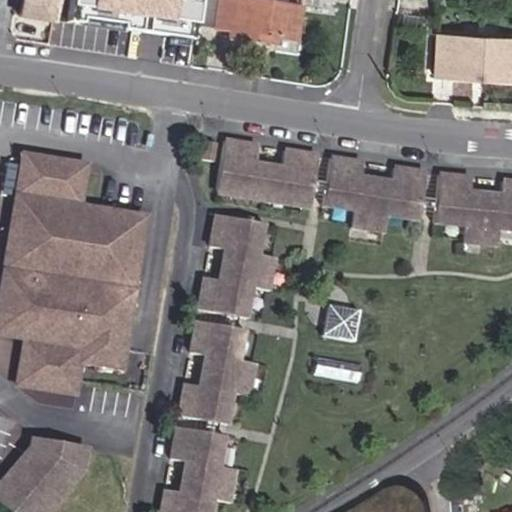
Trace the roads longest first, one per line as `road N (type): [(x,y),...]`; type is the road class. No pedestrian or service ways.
road 1 (residential): [(136,511),(187,221),(162,157),(173,93)]
road 2 (unknown): [(179,190),(42,133),(15,138),(0,182)]
road 3 (residential): [(511,388),(327,511)]
road 4 (residential): [(173,93),(356,123)]
road 5 (residential): [(0,65),(173,93)]
road 6 (residential): [(356,123),(511,141)]
road 7 (residential): [(356,123),(374,0)]
